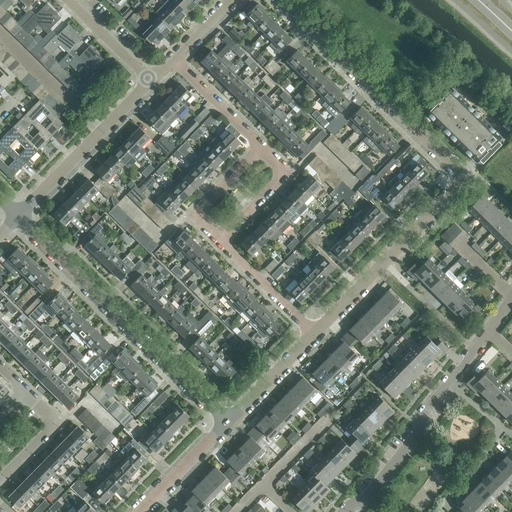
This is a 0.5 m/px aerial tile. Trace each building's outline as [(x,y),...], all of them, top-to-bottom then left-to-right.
[(14,19),(17,23),(21,27),(34,14),(28,8),(35,0),(19,0),(24,4),(21,8),(26,13),(20,19),(18,17),(16,17),(14,19)] [(180,21),(187,13),(174,0),(167,8),(180,21)] [(187,13),(195,5),(189,0),(174,0),(187,13)] [(46,4),(35,15),(50,29),(61,18),(46,4)] [(247,24),(251,28),(255,25),(254,24),(265,13),(256,5),(245,16),(250,21),(247,24)] [(125,18),(132,11),(129,8),(122,15),(125,18)] [(167,8),(159,16),(172,29),(180,21),(167,8)] [(0,19),(0,22),(3,25),(11,17),(7,12),(0,19)] [(263,33),(274,22),(265,13),(254,24),(255,25),(263,33)] [(131,16),(128,19),(136,28),(139,25),(131,16)] [(164,37),(172,29),(159,16),(152,24),(164,37)] [(9,31),(17,23),(14,19),(11,17),(3,25),(9,31)] [(152,24),(149,21),(138,32),(149,43),(152,40),(157,44),(164,37),(152,24)] [(272,42),(283,31),(274,22),(263,33),(272,42)] [(9,31),(13,36),(22,27),(21,27),(17,23),(9,31)] [(68,53),(82,39),(68,25),(57,36),(55,35),(43,48),(47,52),(50,55),(60,45),(68,53)] [(18,40),(26,31),(22,27),(13,36),(18,40)] [(237,42),(242,37),(233,29),(228,33),(237,42)] [(43,48),(55,35),(51,30),(38,43),(39,44),(43,48)] [(18,40),(22,44),(30,35),(26,31),(18,40)] [(272,42),(281,51),(292,40),(283,31),(272,42)] [(22,44),(26,48),(34,40),(30,35),(22,44)] [(220,59),(231,48),(235,44),(226,35),(222,40),(227,45),(216,55),(211,51),(200,61),(209,70),(220,59)] [(30,52),(39,44),(38,43),(34,40),(26,48),(30,52)] [(246,51),(250,46),(246,42),(242,46),(246,51)] [(30,52),(35,56),(43,48),(39,44),(30,52)] [(235,53),(240,48),(235,44),(231,48),(235,53)] [(78,57),(77,56),(69,64),(76,71),(84,63),(93,71),(104,60),(89,46),(78,57)] [(250,55),(255,50),(250,46),(246,51),(250,55)] [(39,60),(47,52),(43,48),(35,56),(39,60)] [(286,61),(295,70),(306,59),(297,50),(286,61)] [(6,51),(0,57),(0,61),(3,64),(11,55),(6,51)] [(64,69),(69,64),(77,56),(73,51),(65,59),(60,64),(60,65),(64,69)] [(39,60),(43,65),(51,56),(50,55),(47,52),(39,60)] [(7,68),(15,60),(11,55),(3,64),(7,68)] [(47,69),(56,61),(51,56),(43,65),(47,69)] [(248,66),(253,61),(248,57),(244,62),(248,66)] [(214,75),(218,79),(232,65),(227,61),(224,64),(220,59),(209,70),(210,71),(209,73),(213,76),(214,75)] [(268,72),(276,63),(272,59),(263,68),(268,72)] [(314,68),(306,59),(295,70),(304,78),(314,68)] [(19,64),(15,60),(7,68),(11,72),(19,64)] [(0,83),(4,88),(15,77),(7,68),(0,61),(0,83)] [(60,65),(60,64),(56,61),(47,69),(52,73),(60,65)] [(253,70),(257,66),(253,61),(248,66),(253,70)] [(272,76),(281,67),(276,63),(268,72),(272,76)] [(11,72),(15,76),(24,68),(19,64),(11,72)] [(218,79),(227,87),(238,77),(233,72),(237,69),(232,64),(232,65),(218,79)] [(56,77),(64,69),(60,65),(52,73),(56,77)] [(28,72),(24,68),(15,76),(20,81),(28,72)] [(304,87),(308,91),(323,76),(314,68),(304,78),(308,83),(304,87)] [(56,77),(60,82),(69,73),(64,69),(56,77)] [(32,76),(28,72),(20,81),(24,85),(32,76)] [(86,90),(99,77),(94,72),(81,85),(82,86),(86,90)] [(60,82),(65,86),(73,77),(69,73),(60,82)] [(266,83),(270,79),(266,74),(261,79),(266,83)] [(28,89),(37,81),(32,76),(24,85),(28,89)] [(242,81),(238,77),(227,87),(236,96),(251,81),(247,76),(242,81)] [(327,80),(323,76),(308,91),(312,95),(316,91),(321,96),(334,83),(329,79),(328,79),(327,80)] [(69,90),(77,81),(73,77),(65,86),(69,90)] [(270,87),(275,83),(270,79),(266,83),(270,87)] [(285,89),(289,84),(285,80),(280,84),(285,89)] [(41,85),(37,81),(28,89),(32,93),(41,85)] [(69,90),(73,94),(82,86),(81,85),(77,81),(69,90)] [(236,96),(245,105),(255,94),(251,89),(255,85),(251,81),(236,96)] [(322,105),(326,109),(341,94),(337,90),(338,89),(338,88),(334,83),(321,96),(326,100),(322,105)] [(181,84),(172,93),(188,108),(191,105),(186,100),(192,95),(181,84)] [(32,93),(37,97),(45,89),(41,85),(32,93)] [(73,94),(77,98),(86,90),(82,86),(73,94)] [(49,93),(45,89),(37,97),(41,102),(49,93)] [(486,151),(491,156),(501,145),(497,140),(500,136),(452,89),(441,100),(438,103),(427,114),(475,162),(486,151)] [(283,100),(288,96),(284,92),(279,96),(283,100)] [(41,102),(45,106),(54,97),(49,93),(41,102)] [(172,93),(164,102),(178,116),(186,107),(187,109),(188,108),(172,93)] [(298,102),(303,97),(298,93),(294,97),(298,102)] [(260,98),(255,94),(245,105),(253,113),(268,98),(264,94),(260,98)] [(335,109),(339,113),(324,127),(329,132),(343,117),(339,113),(350,102),(341,94),(326,109),(330,113),(335,109)] [(288,105),(292,100),(288,96),(283,100),(288,105)] [(58,102),(54,97),(45,106),(50,110),(58,102)] [(302,106),(307,101),(303,97),(298,102),(302,106)] [(253,113),(262,122),(273,111),(268,107),(273,102),(268,98),(253,113)] [(24,115),(36,128),(40,124),(53,135),(64,124),(58,119),(39,100),(24,115)] [(62,106),(58,102),(50,110),(54,114),(62,106)] [(164,102),(155,111),(170,126),(169,125),(178,116),(164,102)] [(58,118),(66,110),(62,106),(54,114),(58,118)] [(355,123),(350,127),(354,131),(369,116),(360,107),(350,118),(355,123)] [(198,124),(210,112),(205,108),(194,119),(198,124)] [(301,118),(306,113),(301,109),(297,113),(301,118)] [(274,110),(273,111),(262,122),(271,131),(285,116),(286,115),(282,111),(278,114),(274,110)] [(316,119),(320,114),(316,110),(311,115),(316,119)] [(170,126),(155,111),(146,120),(161,135),(170,126)] [(305,122),(310,117),(306,113),(301,118),(305,122)] [(207,128),(216,118),(212,114),(203,124),(207,128)] [(12,127),(37,151),(53,135),(40,124),(36,128),(24,115),(12,127)] [(280,139),(291,128),(294,125),(285,116),(271,131),(280,139)] [(378,125),(369,116),(354,131),(359,135),(363,131),(368,135),(378,125)] [(333,136),(335,134),(347,121),(343,117),(329,132),(331,134),(333,136)] [(192,130),(196,126),(198,124),(194,119),(192,121),(188,126),(192,130)] [(387,133),(378,125),(368,135),(373,141),(368,145),(372,149),(387,133)] [(188,134),(192,130),(188,126),(183,130),(188,134)] [(37,151),(12,127),(0,139),(0,144),(10,155),(14,151),(26,163),(37,151)] [(139,127),(130,136),(141,147),(150,138),(139,127)] [(199,137),(203,132),(198,128),(194,132),(199,137)] [(289,148),(299,137),(304,133),(300,129),(296,134),(291,128),(280,139),(279,141),(284,146),(285,144),(289,148)] [(314,147),(327,134),(322,130),(307,145),(299,137),(289,148),(292,151),(291,153),(296,158),(297,156),(298,157),(299,155),(302,159),(314,147)] [(195,141),(199,137),(194,132),(190,137),(195,141)] [(229,132),(221,141),(232,151),(240,143),(229,132)] [(381,149),(385,153),(389,157),(399,147),(395,143),(396,142),(387,133),(372,149),(376,153),(381,149)] [(335,138),(333,136),(331,134),(323,143),(327,147),(335,138)] [(171,152),(175,147),(163,135),(159,140),(171,152)] [(130,136),(122,145),(132,155),(141,147),(130,136)] [(223,160),(232,151),(221,141),(220,141),(216,137),(207,145),(212,150),(223,160)] [(335,138),(327,147),(331,151),(339,142),(335,138)] [(167,156),(171,152),(159,140),(155,144),(167,156)] [(345,148),(348,146),(350,143),(346,140),(342,145),(343,146),(345,148)] [(331,151),(335,155),(343,146),(342,145),(339,142),(331,151)] [(398,161),(407,153),(412,147),(408,143),(393,157),(398,161)] [(0,168),(10,178),(26,163),(14,151),(10,155),(0,144),(0,168)] [(124,164),(132,155),(122,145),(113,154),(124,164)] [(182,154),(186,150),(181,146),(177,150),(182,154)] [(343,146),(335,155),(339,159),(347,150),(345,148),(343,146)] [(177,159),(182,154),(177,150),(173,154),(177,159)] [(199,154),(214,169),(223,160),(212,150),(207,154),(203,150),(199,154)] [(347,150),(339,159),(343,163),(351,154),(347,150)] [(113,154),(104,163),(115,173),(124,164),(113,154)] [(206,178),(214,169),(199,154),(195,158),(197,161),(193,165),(206,178)] [(343,163),(347,167),(356,158),(351,154),(343,163)] [(308,164),(311,167),(313,169),(315,171),(323,163),(316,156),(308,164)] [(388,171),(393,167),(398,161),(393,157),(384,167),(388,171)] [(356,158),(347,167),(351,171),(360,162),(356,158)] [(427,164),(421,158),(412,167),(407,163),(402,168),(407,172),(418,183),(422,178),(424,179),(428,175),(427,173),(423,168),(427,164)] [(355,175),(363,167),(364,166),(360,162),(351,171),(355,175)] [(112,195),(116,190),(107,181),(111,177),(116,181),(119,177),(115,173),(104,163),(101,166),(100,164),(94,170),(96,171),(95,171),(101,177),(98,181),(112,195)] [(164,172),(169,168),(164,163),(160,168),(164,172)] [(318,174),(319,176),(328,167),(323,163),(315,171),(318,174)] [(150,173),(154,169),(150,164),(146,168),(150,173)] [(197,187),(206,178),(193,165),(188,170),(187,168),(182,172),(197,187)] [(328,167),(319,176),(324,180),(332,171),(328,167)] [(355,175),(361,180),(369,172),(363,167),(355,175)] [(384,175),(388,171),(384,167),(380,171),(384,175)] [(146,178),(150,173),(146,168),(141,173),(146,178)] [(160,176),(164,172),(160,168),(156,172),(160,176)] [(418,183),(407,172),(402,168),(399,171),(404,175),(398,181),(409,191),(411,190),(412,191),(416,187),(415,186),(418,183)] [(324,180),(325,181),(328,184),(336,175),(332,171),(324,180)] [(182,180),(178,185),(177,185),(188,196),(197,187),(182,172),(179,176),(182,180)] [(325,181),(324,180),(319,176),(318,174),(314,178),(310,174),(301,183),(312,194),(317,199),(320,196),(315,190),(325,181)] [(328,184),(333,189),(341,180),(336,175),(328,184)] [(98,190),(103,194),(108,199),(112,195),(98,181),(94,185),(88,179),(86,178),(81,183),(82,185),(79,188),(90,198),(94,203),(98,199),(94,195),(98,190)] [(333,189),(333,190),(337,193),(346,185),(341,180),(333,189)] [(131,189),(135,186),(136,185),(131,181),(127,185),(131,189)] [(180,204),(188,196),(177,185),(178,185),(173,181),(164,190),(166,191),(180,204)] [(366,181),(364,183),(362,185),(374,197),(378,202),(382,198),(392,208),(401,200),(386,186),(382,190),(386,193),(383,196),(375,188),(374,189),(366,181)] [(386,186),(401,200),(409,191),(398,181),(394,185),(390,181),(386,186)] [(301,183),(292,192),(303,203),(312,194),(301,183)] [(147,198),(152,193),(143,185),(138,189),(147,198)] [(337,193),(341,197),(350,189),(346,185),(337,193)] [(369,201),(374,197),(362,185),(358,189),(369,201)] [(132,200),(140,191),(135,186),(131,189),(126,195),(132,200)] [(90,198),(79,188),(71,197),(81,207),(90,198)] [(341,197),(342,198),(346,202),(349,198),(354,193),(350,189),(341,197)] [(338,203),(342,198),(341,197),(337,193),(333,190),(329,194),(338,203)] [(146,197),(140,191),(132,200),(138,206),(146,197)] [(180,204),(166,191),(153,204),(159,209),(163,213),(167,209),(171,213),(180,204)] [(292,192),(284,201),(295,211),(303,203),(292,192)] [(476,217),(490,202),(482,194),(468,208),(476,217)] [(71,197),(62,206),(73,216),(81,207),(71,197)] [(144,212),(153,204),(146,197),(138,206),(144,212)] [(350,207),(354,202),(349,198),(346,202),(345,202),(350,207)] [(299,216),(295,211),(284,201),(280,204),(279,203),(274,208),(275,210),(290,224),(299,216)] [(333,202),(326,209),(329,211),(336,205),(333,202)] [(485,225),(499,210),(490,202),(476,217),(485,225)] [(113,218),(121,209),(117,204),(108,213),(113,218)] [(153,204),(144,212),(150,218),(159,209),(153,204)] [(374,205),(366,214),(377,225),(380,221),(381,222),(382,222),(385,219),(385,217),(384,217),(385,216),(374,205)] [(64,225),(69,220),(79,229),(74,235),(78,239),(87,230),(83,226),(73,216),(62,206),(53,214),(64,225)] [(118,222),(126,213),(121,209),(113,218),(118,222)] [(165,215),(163,213),(159,209),(150,218),(156,224),(165,215)] [(266,218),(277,229),(282,233),(290,224),(275,210),(266,218)] [(335,219),(340,214),(335,210),(331,214),(335,219)] [(377,225),(366,214),(362,210),(353,219),(368,233),(377,225)] [(499,210),(485,225),(493,233),(507,219),(499,210)] [(321,220),(325,215),(321,211),(316,215),(321,220)] [(96,221),(100,217),(96,213),(91,217),(96,221)] [(122,227),(131,218),(126,213),(118,222),(122,227)] [(331,223),(335,219),(331,214),(327,219),(331,223)] [(171,221),(165,215),(156,224),(162,230),(171,221)] [(92,226),(96,221),(91,217),(87,221),(92,226)] [(127,231),(135,222),(131,218),(122,227),(127,231)] [(258,227),(269,238),(273,242),(282,233),(277,229),(266,218),(258,227)] [(348,232),(359,242),(368,233),(353,219),(345,228),(348,232)] [(511,223),(507,219),(493,233),(501,241),(511,229),(511,223)] [(312,229),(317,224),(312,220),(308,224),(312,229)] [(131,235),(140,227),(135,222),(127,231),(131,235)] [(103,228),(98,223),(82,239),(87,243),(83,247),(89,252),(91,251),(94,254),(104,243),(108,240),(99,231),(103,228)] [(318,233),(325,226),(322,223),(315,230),(318,233)] [(450,227),(459,236),(463,232),(454,223),(450,227)] [(308,233),(312,229),(308,224),(304,229),(308,233)] [(136,240),(144,231),(140,227),(131,235),(136,240)] [(258,227),(249,236),(260,247),(269,238),(258,227)] [(445,232),(454,241),(459,236),(450,227),(445,232)] [(511,245),(511,229),(501,241),(509,249),(511,245)] [(140,244),(149,236),(144,231),(136,240),(140,244)] [(177,255),(192,239),(183,231),(179,235),(176,231),(165,242),(177,255)] [(318,244),(323,240),(314,231),(310,236),(318,244)] [(124,241),(128,236),(124,232),(119,237),(124,241)] [(350,251),(359,242),(348,232),(340,240),(350,251)] [(450,245),(454,241),(445,232),(441,236),(450,245)] [(128,245),(132,241),(128,236),(124,241),(128,245)] [(149,236),(140,244),(145,249),(153,240),(149,236)] [(260,247),(249,236),(240,245),(251,256),(260,247)] [(314,249),(318,244),(310,236),(306,240),(314,249)] [(295,246),(299,242),(295,237),(290,242),(295,246)] [(201,248),(192,239),(177,255),(181,258),(185,254),(190,259),(201,248)] [(150,253),(152,251),(158,245),(153,240),(145,249),(150,253)] [(347,255),(350,251),(340,240),(329,252),(335,258),(337,256),(343,261),(348,256),(347,255)] [(291,251),(295,246),(290,242),(286,246),(291,251)] [(104,243),(94,254),(102,263),(113,252),(117,248),(113,245),(109,248),(104,243)] [(16,268),(26,257),(17,248),(7,259),(16,268)] [(210,257),(201,248),(190,259),(199,268),(210,257)] [(102,263),(111,271),(122,261),(113,252),(102,263)] [(310,261),(326,276),(335,267),(319,252),(310,261)] [(293,262),(297,257),(293,253),(289,257),(293,262)] [(278,264),(282,259),(278,255),(273,260),(278,264)] [(26,257),(16,268),(11,272),(16,277),(20,272),(25,276),(35,266),(35,265),(35,264),(35,263),(33,261),(32,260),(31,261),(26,257)] [(218,265),(210,257),(199,268),(195,272),(199,276),(203,272),(208,276),(218,265)] [(289,266),(293,262),(289,257),(284,261),(289,266)] [(120,280),(127,273),(131,277),(144,263),(140,259),(134,265),(127,258),(123,262),(122,261),(111,271),(120,280)] [(427,259),(420,266),(415,262),(406,271),(416,281),(419,278),(422,281),(436,267),(427,259)] [(269,273),(278,264),(273,260),(265,268),(269,273)] [(306,274),(317,285),(326,276),(310,261),(307,265),(310,270),(306,274)] [(131,285),(140,294),(154,278),(151,275),(147,280),(142,274),(148,268),(144,263),(131,277),(135,281),(131,285)] [(25,276),(33,285),(44,274),(40,270),(40,269),(40,268),(38,266),(37,265),(36,266),(35,266),(25,276)] [(175,274),(180,270),(175,265),(171,270),(175,274)] [(227,274),(218,265),(208,276),(217,285),(227,274)] [(276,279),(285,270),(280,266),(271,275),(276,279)] [(422,281),(430,289),(444,275),(436,267),(422,281)] [(165,277),(169,272),(165,268),(160,273),(165,277)] [(180,278),(184,274),(180,270),(175,274),(180,278)] [(44,274),(33,285),(30,288),(34,292),(37,289),(42,294),(53,283),(44,274)] [(236,282),(227,274),(217,285),(225,293),(236,283),(236,282)] [(308,294),(317,285),(306,274),(297,283),(308,294)] [(438,297),(452,283),(444,275),(430,289),(438,297)] [(154,278),(140,294),(143,297),(141,298),(146,303),(148,302),(149,302),(159,292),(154,286),(157,283),(153,280),(155,279),(154,278)] [(300,303),(308,294),(297,283),(297,284),(293,280),(285,289),(288,293),(284,297),(289,302),(292,302),(296,299),(300,303)] [(178,290),(182,286),(178,281),(174,286),(178,290)] [(236,282),(236,283),(225,293),(222,297),(226,302),(230,306),(245,291),(242,288),(243,287),(237,281),(236,282)] [(13,301),(18,296),(15,293),(21,286),(18,283),(7,295),(13,301)] [(193,291),(197,287),(193,283),(188,287),(193,291)] [(438,297),(446,305),(460,291),(452,283),(438,297)] [(187,290),(182,286),(178,290),(173,296),(176,299),(181,294),(182,294),(187,290)] [(149,302),(157,311),(168,300),(163,295),(167,291),(163,287),(159,292),(149,302)] [(197,296),(202,291),(197,287),(193,291),(197,296)] [(388,290),(381,297),(395,311),(402,304),(388,290)] [(243,311),(254,300),(255,298),(249,293),(248,294),(245,291),(230,306),(234,310),(235,309),(241,314),(243,311)] [(455,313),(468,299),(460,291),(446,305),(455,313)] [(56,313),(67,302),(58,294),(47,304),(53,310),(50,313),(54,316),(57,313),(56,313)] [(387,319),(395,311),(381,297),(373,305),(387,319)] [(28,316),(42,302),(37,298),(24,312),(28,316)] [(195,307),(200,303),(195,298),(191,303),(195,307)] [(461,320),(469,312),(474,316),(483,307),(478,302),(475,305),(468,299),(455,313),(461,320)] [(177,309),(168,300),(157,311),(160,314),(159,315),(164,321),(166,319),(166,320),(177,309)] [(210,309),(215,304),(210,300),(206,304),(210,309)] [(263,308),(254,300),(243,311),(252,319),(263,308)] [(9,309),(13,305),(9,301),(4,305),(9,309)] [(33,320),(46,306),(42,302),(28,316),(33,320)] [(56,313),(57,313),(65,322),(76,311),(67,302),(56,313)] [(215,313),(219,308),(215,304),(210,309),(215,313)] [(13,314),(17,309),(13,305),(9,309),(13,314)] [(177,309),(166,320),(175,328),(186,318),(185,317),(180,312),(184,309),(180,305),(177,309)] [(379,328),(387,319),(373,305),(365,314),(379,328)] [(271,317),(263,308),(252,319),(248,324),(251,327),(256,323),(261,328),(271,317)] [(71,333),(85,320),(76,311),(65,322),(62,325),(71,333)] [(184,337),(188,333),(192,337),(213,315),(209,311),(198,322),(190,313),(185,317),(186,318),(175,328),(184,337)] [(371,336),(379,328),(365,314),(357,322),(371,336)] [(213,315),(192,337),(196,341),(189,348),(198,356),(208,346),(200,337),(217,320),(213,315)] [(228,326),(233,321),(228,317),(224,322),(228,326)] [(271,317),(261,328),(256,332),(262,338),(269,336),(270,337),(270,336),(278,334),(277,329),(280,326),(271,317)] [(26,326),(30,322),(26,318),(22,322),(26,326)] [(85,320),(71,333),(69,336),(72,339),(78,334),(83,339),(93,328),(85,320)] [(232,330),(237,326),(233,321),(228,326),(232,330)] [(31,331),(35,327),(30,322),(26,326),(31,331)] [(345,334),(354,344),(359,339),(363,344),(371,336),(357,322),(345,334)] [(50,337),(54,333),(45,324),(41,328),(50,337)] [(8,328),(0,335),(0,341),(6,347),(17,336),(8,328)] [(93,328),(83,339),(92,348),(102,337),(93,328)] [(240,331),(237,334),(246,343),(250,339),(246,334),(244,335),(240,331)] [(230,341),(235,337),(230,332),(226,337),(230,341)] [(350,348),(354,344),(345,334),(335,344),(338,347),(336,349),(350,363),(358,355),(350,348)] [(44,344),(48,339),(44,335),(39,339),(44,344)] [(59,346),(63,341),(57,335),(53,339),(59,346)] [(6,347),(15,356),(25,345),(17,336),(6,347)] [(439,359),(444,353),(448,349),(439,340),(435,344),(427,336),(420,343),(434,357),(436,356),(439,359)] [(102,337),(92,348),(101,356),(111,346),(102,337)] [(234,346),(239,341),(235,337),(230,341),(234,346)] [(48,348),(52,344),(48,339),(44,344),(48,348)] [(255,352),(259,348),(250,339),(246,343),(255,352)] [(65,352),(70,348),(63,341),(59,346),(65,352)] [(248,359),(253,355),(241,343),(236,347),(248,359)] [(434,357),(420,343),(412,352),(426,366),(434,357)] [(23,364),(34,353),(25,345),(15,356),(23,364)] [(198,356),(207,365),(217,354),(208,346),(198,356)] [(336,349),(328,357),(342,371),(350,363),(336,349)] [(131,359),(127,356),(129,355),(124,350),(123,351),(122,350),(111,361),(117,366),(112,372),(115,375),(117,373),(131,359)] [(61,361),(65,356),(61,352),(57,356),(61,361)] [(77,363),(81,359),(74,352),(70,357),(77,363)] [(418,374),(426,366),(412,352),(404,360),(418,374)] [(32,373),(43,362),(34,353),(23,364),(32,373)] [(207,365),(216,374),(226,363),(217,354),(207,365)] [(66,365),(70,361),(65,356),(61,361),(66,365)] [(89,376),(103,362),(98,357),(89,367),(85,371),(89,376)] [(334,379),(342,371),(328,357),(320,366),(334,379)] [(85,371),(89,367),(81,359),(77,363),(85,371)] [(140,368),(131,359),(117,373),(126,382),(129,379),(140,368)] [(67,365),(76,371),(79,367),(71,360),(67,365)] [(225,383),(230,377),(234,382),(239,376),(230,366),(232,363),(229,360),(226,363),(216,374),(225,383)] [(418,374),(404,360),(396,368),(410,382),(418,374)] [(41,381),(51,370),(43,362),(32,373),(41,381)] [(317,379),(313,383),(322,392),(334,379),(320,366),(312,374),(317,379)] [(148,377),(140,368),(129,379),(138,387),(148,377)] [(402,390),(410,382),(396,368),(388,376),(402,390)] [(79,378),(83,373),(78,369),(74,373),(79,378)] [(41,381),(50,390),(60,379),(51,370),(41,381)] [(475,374),(466,383),(475,393),(478,390),(480,392),(494,378),(487,371),(479,378),(475,374)] [(83,382),(87,378),(83,373),(79,378),(83,382)] [(394,398),(402,390),(388,376),(380,384),(394,398)] [(148,377),(138,387),(135,391),(139,395),(142,391),(147,396),(157,385),(148,377)] [(303,377),(295,385),(309,399),(317,391),(303,377)] [(488,400),(502,386),(494,378),(480,392),(488,400)] [(58,398),(69,388),(60,379),(50,390),(58,398)] [(102,388),(98,383),(89,392),(94,397),(102,388)] [(111,397),(116,392),(107,383),(102,388),(106,392),(111,397)] [(295,385),(287,394),(301,408),(309,399),(295,385)] [(510,394),(502,386),(488,400),(496,408),(510,394)] [(69,388),(58,398),(67,407),(78,396),(69,388)] [(106,392),(102,388),(94,397),(98,401),(106,392)] [(118,390),(116,392),(111,397),(113,395),(119,401),(124,396),(118,390)] [(157,408),(169,396),(164,391),(152,403),(157,408)] [(111,397),(106,392),(98,401),(102,405),(111,397)] [(287,394),(279,402),(293,416),(301,408),(287,394)] [(496,408),(505,416),(511,408),(511,395),(510,394),(496,408)] [(379,396),(371,405),(385,419),(393,410),(379,396)] [(111,397),(102,405),(107,410),(115,401),(111,397)] [(135,416),(149,402),(145,397),(130,412),(135,416)] [(353,404),(348,400),(343,406),(347,410),(353,404)] [(115,401),(107,410),(112,414),(120,406),(115,401)] [(285,424),(293,416),(279,402),(271,410),(285,424)] [(151,414),(155,409),(151,405),(146,409),(151,414)] [(178,405),(169,414),(180,425),(189,416),(178,405)] [(377,427),(385,419),(371,405),(363,413),(377,427)] [(124,410),(120,406),(112,414),(116,419),(124,410)] [(78,417),(82,422),(91,413),(86,409),(78,417)] [(147,418),(151,414),(146,409),(142,414),(147,418)] [(124,410),(116,419),(121,423),(129,414),(124,410)] [(271,410),(262,418),(277,432),(285,424),(271,410)] [(89,429),(98,420),(91,413),(82,422),(89,429)] [(355,421),(369,435),(377,427),(363,413),(355,421)] [(129,414),(121,423),(125,427),(127,424),(133,419),(129,414)] [(169,414),(160,423),(171,434),(180,425),(169,414)] [(262,418),(256,425),(252,429),(261,438),(265,434),(270,439),(277,432),(262,418)] [(94,433),(102,424),(98,420),(89,429),(94,433)] [(348,429),(355,436),(351,441),(360,450),(370,440),(367,437),(369,435),(355,421),(348,429)] [(171,434),(160,423),(155,429),(151,425),(147,428),(152,432),(163,443),(166,439),(167,440),(172,435),(171,434)] [(98,437),(106,428),(102,424),(94,433),(98,437)] [(135,441),(139,436),(127,424),(125,427),(123,429),(133,439),(133,438),(135,441)] [(80,446),(89,438),(78,427),(70,436),(80,446)] [(102,441),(111,433),(106,428),(98,437),(102,441)] [(163,443),(152,432),(147,428),(144,431),(148,435),(143,441),(154,452),(163,443)] [(257,443),(261,438),(252,429),(242,439),(245,442),(243,444),(257,459),(265,451),(257,443)] [(107,445),(110,441),(115,437),(111,433),(102,441),(107,445)] [(80,446),(70,436),(61,444),(72,455),(80,446)] [(102,441),(98,437),(93,441),(102,450),(107,446),(107,445),(102,441)] [(127,458),(138,468),(146,459),(142,455),(146,451),(135,441),(133,438),(133,439),(120,451),(123,455),(127,458)] [(360,450),(351,441),(347,445),(342,440),(334,448),(348,462),(360,450)] [(72,455),(61,444),(52,453),(63,464),(72,455)] [(243,444),(234,452),(249,467),(257,459),(243,444)] [(109,457),(113,453),(108,448),(104,452),(109,457)] [(340,470),(348,462),(334,448),(326,456),(340,470)] [(93,459),(98,455),(93,450),(89,455),(93,459)] [(511,450),(503,459),(511,467),(511,450)] [(104,461),(109,457),(104,452),(100,457),(104,461)] [(237,479),(249,467),(234,452),(226,461),(231,465),(227,470),(237,479)] [(63,464),(52,453),(44,462),(54,472),(63,464)] [(89,463),(93,459),(89,455),(85,459),(89,463)] [(129,477),(138,468),(127,458),(123,455),(115,463),(129,477)] [(326,456),(318,465),(332,478),(340,470),(326,456)] [(511,467),(503,459),(496,466),(510,480),(511,478),(511,467)] [(91,475),(96,470),(100,466),(96,461),(87,470),(91,475)] [(54,472),(44,462),(35,470),(46,481),(54,472)] [(110,475),(120,486),(129,477),(115,463),(112,467),(115,470),(110,475)] [(325,486),(325,485),(332,478),(318,465),(311,472),(315,476),(325,486)] [(496,466),(488,474),(502,488),(510,480),(496,466)] [(207,475),(222,489),(230,481),(233,484),(237,479),(227,470),(223,474),(215,467),(207,475)] [(76,477),(81,472),(76,468),(72,472),(76,477)] [(46,481),(35,470),(26,479),(37,490),(46,481)] [(72,481),(76,477),(72,472),(68,477),(72,481)] [(494,496),(502,488),(488,474),(480,482),(494,496)] [(112,495),(120,486),(110,475),(101,484),(112,495)] [(207,475),(199,483),(214,497),(222,489),(207,475)] [(330,489),(325,485),(325,486),(315,476),(308,483),(322,497),(330,489)] [(26,479),(18,488),(28,498),(37,490),(26,479)] [(86,495),(90,491),(78,479),(74,483),(86,495)] [(480,482),(473,490),(487,504),(494,496),(480,482)] [(82,499),(86,495),(74,483),(70,487),(82,499)] [(207,504),(214,497),(199,483),(192,491),(194,494),(195,493),(207,504)] [(314,506),(322,497),(308,483),(300,492),(314,506)] [(103,504),(112,495),(101,484),(92,493),(103,504)] [(59,494),(63,489),(59,485),(55,490),(59,494)] [(28,498),(18,488),(9,496),(20,507),(28,498)] [(55,498),(59,494),(55,490),(50,494),(55,498)] [(479,511),(487,504),(473,490),(465,498),(479,511)] [(304,511),(307,511),(314,506),(300,492),(292,500),(304,511)] [(204,511),(210,507),(207,504),(195,493),(194,494),(187,501),(198,511),(204,511)] [(457,506),(460,509),(463,511),(478,511),(479,511),(465,498),(457,506)] [(42,511),(49,504),(45,500),(37,507),(42,511)] [(58,509),(62,505),(57,500),(53,504),(58,509)] [(78,511),(94,511),(95,511),(96,511),(85,501),(76,510),(78,511)] [(198,511),(187,501),(184,504),(182,502),(176,507),(172,511),(198,511)]
